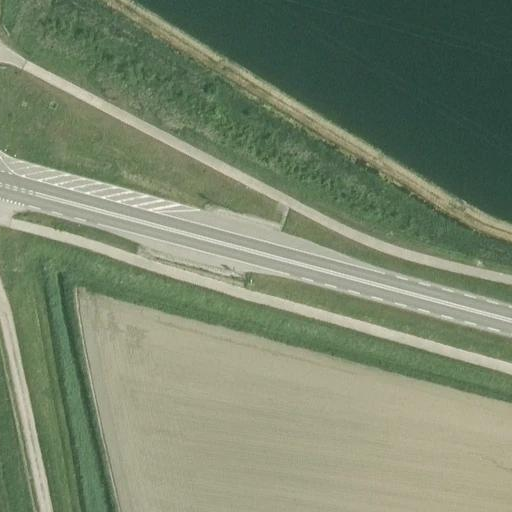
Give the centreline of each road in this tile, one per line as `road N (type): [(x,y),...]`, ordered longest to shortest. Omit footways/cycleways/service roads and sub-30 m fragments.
road 1 (primary): [(511,321),(0,185)]
road 2 (track): [(0,303),(46,511)]
